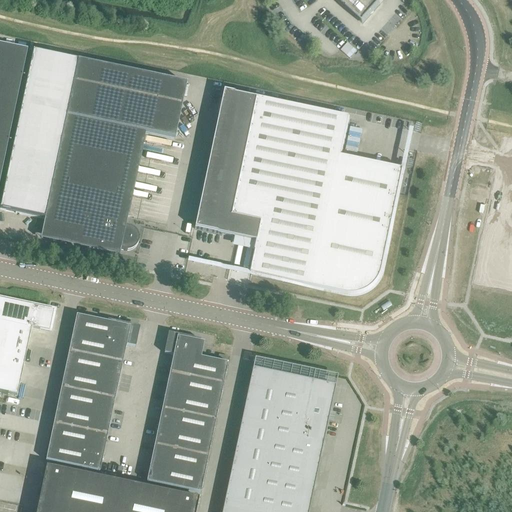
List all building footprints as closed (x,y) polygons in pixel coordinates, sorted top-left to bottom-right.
[(334,0),(363,25),(380,6),(373,0),(334,0)] [(341,51),(347,57),(354,49),(348,43),(341,51)] [(0,180),(27,51),(0,45),(0,180)] [(78,63),(66,116),(45,220),(83,229),(80,246),(108,252),(109,249),(124,252),(127,252),(131,251),(134,249),(136,247),(138,244),(138,240),(138,238),(136,233),(134,231),(131,229),(128,228),(125,228),(145,134),(174,141),(186,85),(78,63)] [(223,92),(194,229),(259,243),(252,275),(348,296),(353,296),(356,296),(358,295),(361,295),(363,294),(366,293),(370,290),(374,287),(377,283),(379,281),(381,276),(382,273),(403,171),(342,158),(350,119),(258,100),(223,92)] [(49,311),(48,311),(0,300),(0,393),(7,395),(17,397),(31,329),(49,333),(52,317),(49,311)] [(76,317),(45,462),(99,473),(126,346),(134,348),(138,330),(76,317)] [(169,336),(165,354),(173,356),(146,483),(200,494),(227,364),(200,359),(204,344),(169,336)] [(252,369),(221,511),(308,511),(335,387),(252,369)] [(195,511),(198,500),(46,468),(36,511),(195,511)]
